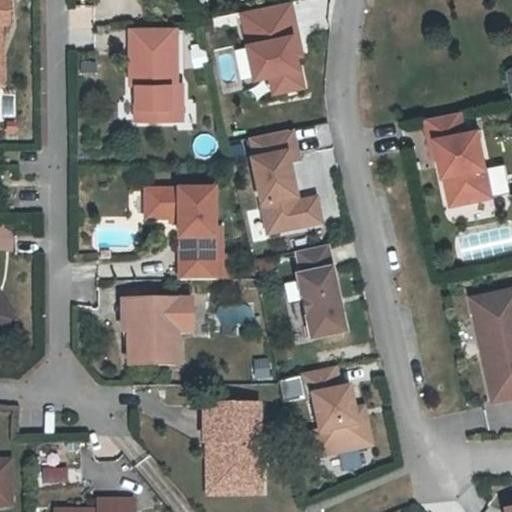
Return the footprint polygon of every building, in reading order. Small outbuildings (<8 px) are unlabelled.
[(297,28),(290,0),(264,0),(240,6),(255,72),(269,68),(273,86),(303,79),(292,30),(297,28)] [(0,86),(3,87),(3,58),(0,58),(0,29),(3,30),(12,30),(11,2),(0,1),(0,86)] [(175,104),(181,104),(181,88),(176,88),(176,31),(130,31),(130,89),(134,89),(138,89),(138,103),(134,103),(134,124),(171,124),(171,108),(175,104)] [(130,103),(134,103),(138,103),(138,89),(134,89),(130,89),(130,103)] [(180,124),(181,104),(175,104),(171,108),(171,124),(180,124)] [(480,131),(467,133),(463,112),(428,119),(436,157),(442,157),(446,176),(453,175),(459,204),(493,197),(480,131)] [(252,140),(257,161),(254,162),(270,235),(304,227),(309,221),(305,207),(300,203),(291,163),(300,161),(293,130),(252,140)] [(179,219),(179,227),(179,284),(202,284),(215,284),(214,194),(145,195),(145,223),(171,223),(171,219),(179,219)] [(304,227),(323,223),(318,200),(300,203),(305,207),(309,221),(304,227)] [(347,333),(328,247),(298,253),(304,277),(299,278),(313,340),(347,333)] [(0,334),(20,322),(0,288),(0,334)] [(511,289),(473,298),(478,324),(498,320),(501,335),(482,339),(495,402),(511,398),(511,289)] [(130,336),(131,305),(124,305),(119,305),(118,336),(124,336),(130,336)] [(171,370),(172,337),(172,305),(131,305),(130,336),(124,336),(124,370),(171,370)] [(188,306),(172,305),(172,337),(187,337),(188,306)] [(498,320),(478,324),(482,339),(501,335),(498,320)] [(337,367),(302,375),(307,399),(314,397),(322,433),(328,432),(333,455),(374,446),(368,422),(359,424),(351,388),(342,391),(337,367)] [(197,449),(199,449),(214,449),(213,491),(251,491),(252,412),(197,411),(197,449)] [(214,449),(199,449),(198,501),(251,502),(251,491),(213,491),(214,449)] [(12,459),(0,459),(0,504),(12,505),(12,459)] [(66,483),(66,466),(40,466),(40,483),(66,483)]
